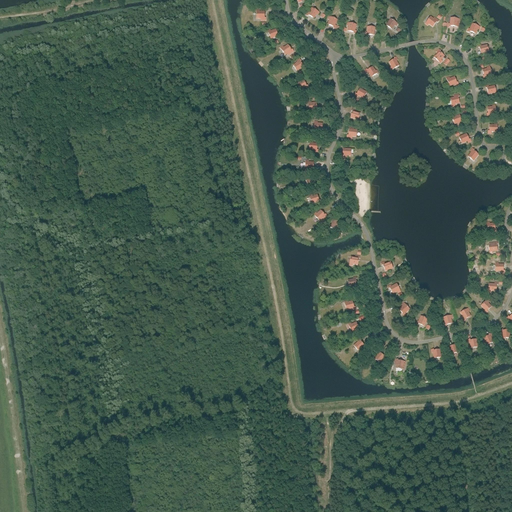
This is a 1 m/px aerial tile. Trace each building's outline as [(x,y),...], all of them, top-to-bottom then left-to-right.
[(308,15),(314,18),(316,14),(318,15),(319,12),(312,8),(309,13),(308,12),(306,15),(308,16),(308,15)] [(257,10),(257,18),(261,18),(261,20),(265,20),(265,18),(264,18),(264,12),(259,12),(259,10),(257,10)] [(328,24),(334,27),(333,28),(335,29),(336,26),(335,25),(337,20),(329,17),(328,19),(330,20),(328,24)] [(429,24),(433,27),(436,22),(437,23),(438,21),(434,18),(433,19),(430,17),(425,24),(428,25),(429,24)] [(450,26),(458,27),(459,19),(451,18),(450,24),(448,24),(448,27),(450,27),(450,26)] [(386,26),(392,29),(394,25),(396,26),(397,24),(391,19),(387,24),(386,23),(384,26),(386,27),(386,26)] [(353,33),(355,34),(356,31),(354,30),(356,25),(348,23),(347,26),(349,26),(348,31),(354,32),(353,33)] [(469,31),(475,34),(477,29),(479,30),(480,27),(472,24),(470,29),(468,29),(467,32),(469,32),(469,31)] [(367,35),(374,35),(374,30),(376,30),(376,27),(368,27),(367,33),(366,33),(366,36),(367,36),(367,35)] [(277,38),(280,37),(279,35),(278,35),(275,30),(271,31),(270,30),(268,31),(271,39),(276,36),(277,38)] [(283,47),(280,48),(285,55),(287,54),(288,55),(293,51),(292,50),(291,50),(288,45),(284,48),(283,47)] [(481,53),(488,51),(487,45),(481,47),(481,45),(478,46),(478,48),(479,47),(481,53)] [(434,57),(440,63),(442,61),(441,60),(444,56),(439,52),(440,51),(439,50),(436,52),(438,53),(434,57)] [(390,67),(392,70),(399,66),(396,61),(397,60),(396,57),(394,58),(395,59),(389,62),(392,67),(390,67)] [(297,71),(303,67),(300,62),(301,61),(300,59),(297,61),(298,62),(293,66),(297,71)] [(486,76),(492,74),(489,66),(487,67),(487,69),(482,70),(484,76),(483,76),(483,78),(486,77),(486,76)] [(371,77),(378,73),(377,70),(375,71),(372,67),(367,71),(367,70),(365,71),(367,73),(368,72),(371,77)] [(449,86),(455,84),(455,85),(458,84),(458,83),(456,83),(454,77),(450,79),(449,77),(446,78),(449,86)] [(305,89),(308,87),(307,86),(306,86),(304,80),(297,84),(299,90),(305,87),(305,89)] [(488,94),(496,92),(495,86),(489,87),(488,86),(485,86),(486,88),(487,88),(488,94)] [(363,98),(367,93),(360,89),(357,94),(356,94),(355,95),(358,97),(358,96),(363,98)] [(454,104),(459,103),(458,97),(459,97),(458,95),(454,96),(454,98),(450,99),(452,107),(455,106),(454,104)] [(308,102),(309,110),(313,110),(314,111),(318,111),(318,109),(317,109),(316,103),(311,103),(311,102),(308,102)] [(490,114),(496,113),(495,105),(492,105),(492,107),(487,107),(488,114),(487,114),(487,116),(490,115),(490,114)] [(352,112),(351,118),(358,120),(360,113),(354,112),(355,110),(352,109),(351,111),(352,112)] [(458,124),(463,123),(463,121),(461,121),(459,115),(455,117),(454,115),(451,116),(454,124),(458,123),(458,124)] [(314,130),(318,130),(318,132),(323,132),(323,130),(322,130),(322,124),(317,123),(317,122),(315,122),(314,130)] [(491,132),(497,132),(497,124),(495,124),(494,125),(489,125),(489,131),(488,131),(488,133),(491,133),(491,132)] [(349,129),(348,136),(347,135),(347,137),(352,138),(352,136),(356,137),(357,130),(353,130),(354,128),(349,128),(349,129)] [(462,143),(467,141),(468,142),(471,141),(470,139),(469,140),(466,134),(459,137),(462,143)] [(315,152),(318,152),(318,150),(317,150),(317,144),(312,143),(312,142),(310,141),(309,150),(315,150),(315,152)] [(346,156),(350,156),(351,149),(343,149),(343,155),(341,155),(341,157),(346,157),(346,156)] [(473,161),(478,155),(473,151),(474,150),(472,149),(470,151),(472,152),(468,157),(473,161)] [(305,169),(311,169),(311,171),(314,171),(314,169),(313,169),(313,162),(308,162),(308,161),(305,161),(305,169)] [(306,179),(308,187),(313,185),(314,187),(317,186),(316,184),(315,184),(314,178),(309,180),(308,178),(306,179)] [(316,204),(321,202),(320,200),(319,201),(317,195),(312,196),(312,195),(309,195),(312,203),(316,202),(316,204)] [(314,215),(319,221),(322,218),(323,219),(327,216),(326,214),(325,215),(321,211),(317,214),(316,213),(314,215)] [(330,224),(329,227),(337,230),(338,226),(340,226),(341,222),(340,221),(339,222),(333,220),(332,225),(330,224)] [(496,231),(496,230),(495,230),(494,223),(489,224),(489,222),(486,222),(487,231),(493,230),(493,232),(496,231)] [(497,242),(494,243),(492,243),(493,245),(489,245),(490,253),(492,253),(492,251),(497,251),(496,244),(498,244),(497,242)] [(351,257),(349,265),(352,266),(352,264),(357,265),(358,258),(360,259),(360,257),(355,256),(355,258),(351,257)] [(381,263),(382,265),(383,265),(385,271),(392,268),(390,262),(385,264),(384,262),(381,263)] [(495,271),(501,271),(501,273),(504,273),(504,271),(503,271),(503,265),(498,265),(498,263),(495,263),(495,271)] [(348,280),(349,288),(352,288),(352,286),(357,285),(355,279),(357,279),(356,277),(353,278),(354,279),(348,280)] [(491,290),(496,291),(496,285),(498,285),(498,283),(495,283),(494,284),(489,284),(488,292),(491,292),(491,290)] [(390,288),(393,293),(397,291),(398,293),(400,291),(396,284),(391,287),(390,285),(388,287),(389,288),(390,288)] [(484,311),(486,313),(488,312),(487,311),(491,307),(488,303),(489,302),(487,300),(481,306),(485,310),(484,311)] [(344,302),(346,310),(352,308),(352,310),(355,309),(355,307),(354,307),(352,301),(347,303),(347,301),(344,302)] [(404,316),(406,314),(405,313),(409,309),(404,303),(402,305),(403,306),(399,309),(403,314),(402,315),(404,316)] [(465,319),(470,316),(468,312),(469,311),(468,309),(461,313),(463,316),(461,317),(464,321),(465,320),(465,319)] [(443,317),(445,323),(443,323),(444,326),(446,326),(446,325),(452,323),(450,318),(452,318),(451,315),(443,317)] [(421,316),(419,322),(417,321),(416,324),(418,325),(418,324),(424,326),(426,321),(427,322),(428,320),(421,316)] [(348,324),(351,332),(355,330),(356,331),(360,330),(360,328),(358,328),(356,323),(351,324),(351,323),(348,324)] [(503,338),(509,338),(509,330),(502,331),(502,330),(500,330),(501,333),(502,333),(503,338)] [(485,346),(493,342),(490,337),(492,336),(490,333),(489,334),(489,335),(484,338),(486,342),(484,343),(485,346)] [(361,340),(359,339),(357,341),(358,342),(354,346),(359,352),(361,350),(360,349),(364,345),(360,341),(361,340)] [(470,342),(471,348),(477,347),(476,339),(470,341),(470,339),(468,340),(468,343),(470,342)] [(450,354),(458,352),(456,347),(458,346),(457,343),(455,344),(456,345),(449,346),(451,351),(449,352),(450,354)] [(434,358),(442,357),(442,354),(440,354),(439,350),(433,351),(433,349),(431,350),(432,353),(433,353),(434,358)] [(386,357),(385,355),(384,356),(379,352),(374,358),(379,363),(383,358),(384,359),(386,357)] [(397,359),(396,359),(395,364),(396,365),(396,368),(404,369),(404,367),(403,366),(403,361),(397,360),(397,359)]
